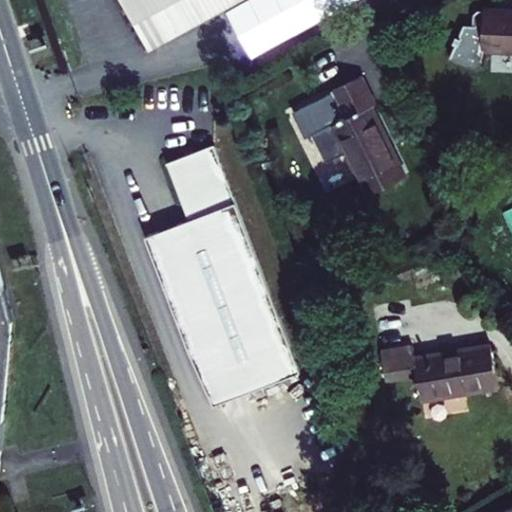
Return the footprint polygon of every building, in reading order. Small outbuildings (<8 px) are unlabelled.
[(121,0),(147,45),(230,0),(121,0)] [(450,54),(478,65),(483,51),(483,41),(511,41),(511,5),(484,5),(483,11),(475,11),(475,17),(465,17),(450,54)] [(327,128),(318,133),(332,159),(349,150),(372,191),(410,171),(374,104),(380,101),(365,72),(313,100),(327,128)] [(166,221),(145,229),(188,337),(217,398),(301,366),(211,137),(168,154),(191,212),(166,221)] [(0,511),(0,446),(9,335),(0,299),(0,511)] [(415,353),(414,343),(384,347),(388,377),(417,373),(420,395),(500,385),(494,343),(453,348),(415,353)]
